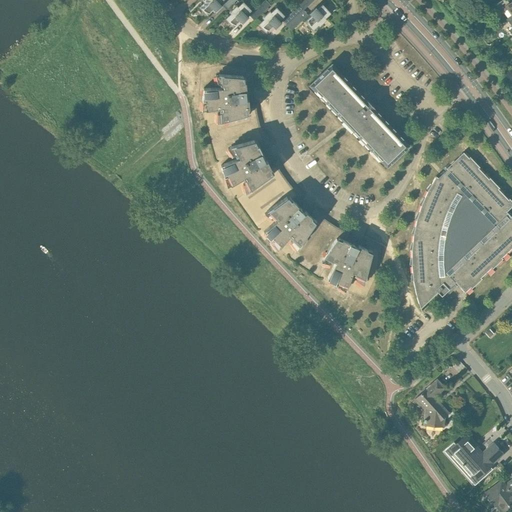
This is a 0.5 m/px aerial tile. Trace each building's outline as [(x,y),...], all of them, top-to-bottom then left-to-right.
[(204,2),(199,7),(207,16),(213,9),(216,12),(222,5),(220,3),(221,2),(223,0),(203,0),(202,1),(204,2)] [(261,13),(270,5),(265,0),(257,8),(261,13)] [(312,2),(310,0),(304,0),(299,5),(303,10),(312,2)] [(511,15),(511,0),(509,2),(507,0),(501,0),(496,4),(502,13),(508,9),(511,15)] [(225,19),(233,27),(240,21),(242,23),(249,17),(246,15),(251,10),(243,1),(238,7),(236,5),(229,13),(230,14),(225,19)] [(305,21),(313,30),(315,28),(316,29),(318,27),(317,27),(318,25),(319,27),(328,19),(327,18),(326,19),(325,18),(331,13),(323,4),(317,10),(315,8),(316,7),(309,13),(311,15),(305,21)] [(299,5),(290,14),(294,19),(303,10),(299,5)] [(368,6),(363,11),(366,14),(371,10),(368,6)] [(280,20),(285,16),(276,7),(271,12),(269,11),(262,18),(263,19),(258,24),(267,33),(274,26),(275,28),(275,29),(282,23),(280,20)] [(473,21),(476,27),(482,23),(479,17),(473,21)] [(294,19),(287,25),(292,30),(299,23),(294,19)] [(497,47),(493,42),(489,45),(493,50),(497,47)] [(366,100),(343,75),(332,63),(309,84),(310,85),(311,85),(313,88),(320,96),(322,94),(326,98),(324,100),(332,108),(334,106),(338,110),(336,112),(360,138),(362,136),(366,140),(364,142),(372,150),(374,148),(378,152),(376,154),(383,162),(386,165),(387,166),(409,145),(374,108),(375,108),(367,99),(366,100)] [(247,95),(246,85),(245,82),(243,82),(243,77),(243,76),(219,74),(219,75),(220,85),(222,85),(222,87),(203,88),(202,100),(205,100),(206,110),(221,107),(221,110),(220,110),(221,123),(248,115),(248,114),(247,108),(249,108),(248,99),(246,99),(245,95),(247,95)] [(264,157),(259,146),(258,145),(256,146),(254,141),(255,141),(254,140),(231,147),(236,157),(237,156),(238,158),(221,165),(224,177),(227,176),(231,185),(244,177),(245,180),(244,180),(249,191),(272,175),(272,174),(272,175),(269,169),(271,168),(267,160),(265,161),(263,157),(264,157)] [(480,167),(474,161),(470,156),(469,156),(469,157),(469,158),(463,152),(446,168),(447,168),(447,169),(438,177),(436,176),(431,184),(433,185),(431,190),(428,189),(424,198),(426,199),(424,204),(422,203),(419,212),(421,213),(419,218),(417,218),(415,227),(417,228),(416,233),(413,233),(412,249),(411,265),(413,280),(416,295),(420,308),(438,292),(441,296),(449,289),(448,288),(455,282),(465,292),(470,287),(471,288),(482,278),(481,277),(491,267),(492,268),(503,258),(502,257),(511,247),(511,214),(511,215),(511,216),(506,211),(511,205),(511,200),(509,198),(509,199),(508,199),(498,188),(499,188),(489,177),(489,178),(488,178),(478,167),(479,167),(480,167)] [(302,209),(293,200),(292,199),(290,201),(286,197),(287,197),(287,196),(267,211),(268,211),(275,218),(276,217),(278,219),(264,231),(271,241),(273,240),(280,247),(289,235),(291,237),(291,238),(299,246),(316,223),(315,223),(310,219),(312,217),(305,211),(304,212),(301,210),(302,209)] [(355,245),(344,240),(342,239),(341,241),(336,239),(337,239),(336,238),(322,258),(323,259),(323,258),(333,263),(333,262),(335,262),(327,279),(337,286),(338,283),(346,287),(346,288),(347,288),(353,272),(355,273),(355,274),(365,279),(372,253),(372,254),(366,251),(367,249),(359,245),(358,248),(354,246),(355,245)] [(489,328),(485,333),(489,337),(494,333),(489,328)] [(443,424),(443,416),(447,413),(433,397),(443,387),(437,380),(417,398),(426,409),(425,419),(424,419),(424,421),(425,421),(425,424),(435,425),(435,423),(443,424)] [(469,470),(476,479),(478,477),(478,478),(494,464),(493,463),(504,453),(494,442),(483,452),(467,435),(452,448),(452,449),(451,450),(458,459),(460,457),(464,462),(464,463),(465,465),(466,464),(470,469),(469,470)] [(486,492),(497,506),(499,504),(505,511),(504,511),(510,511),(511,511),(511,479),(506,484),(503,480),(486,492)]
